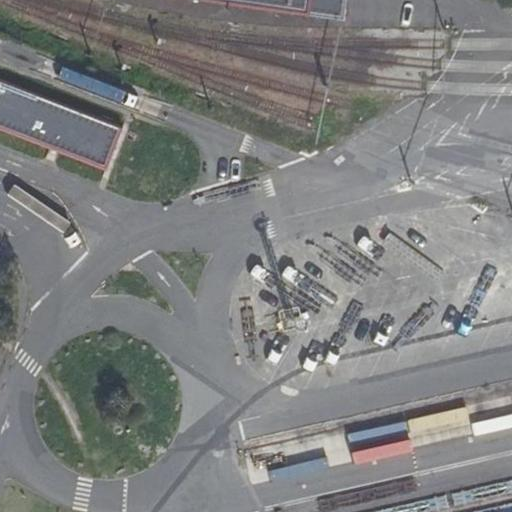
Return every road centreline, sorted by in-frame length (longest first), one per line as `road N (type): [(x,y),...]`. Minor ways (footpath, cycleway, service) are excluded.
road 1 (unclassified): [(174,466),(196,422),(197,384),(167,334),(142,319),(84,316),(36,349),(23,376)]
road 2 (unclassified): [(23,376),(25,434),(62,479),(120,491),(174,466)]
